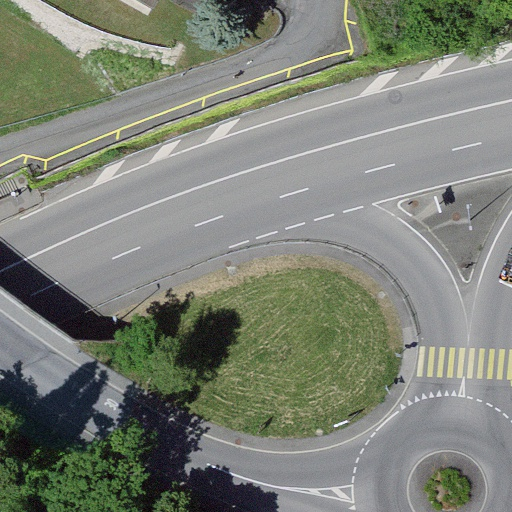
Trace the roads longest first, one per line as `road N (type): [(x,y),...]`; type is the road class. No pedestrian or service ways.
road 1 (residential): [(372,511),(203,465),(32,367),(0,340)]
road 2 (residential): [(222,203),(345,213),(403,247),(425,270),(441,311),(443,431)]
road 3 (residential): [(320,0),(321,15),(279,56),(0,157)]
road 4 (secondary): [(511,123),(222,203)]
road 5 (secondary): [(222,203),(0,298)]
road 6 (residential): [(493,444),(491,361),(511,271)]
